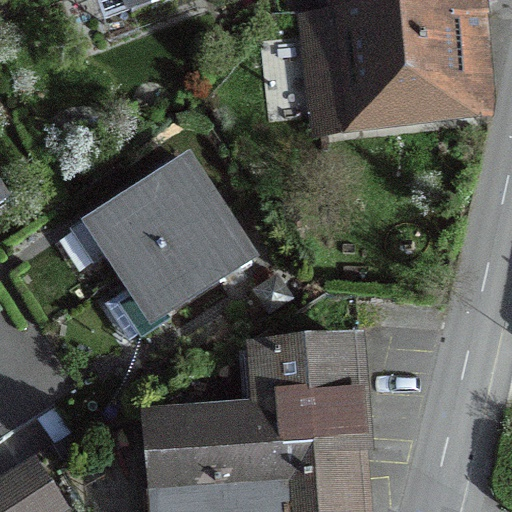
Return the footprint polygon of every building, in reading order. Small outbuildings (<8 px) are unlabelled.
[(126,0),(132,16),(175,0),(126,0)] [(457,19),(454,0),(449,0),(344,10),(346,29),(323,31),(331,113),(464,101),(457,19)] [(343,0),(344,10),(449,0),(343,0)] [(95,231),(124,276),(219,213),(187,164),(156,185),(159,190),(95,231)] [(219,213),(124,276),(132,289),(105,306),(129,342),(153,326),(150,321),(152,320),(216,278),(220,284),(251,263),(219,213)] [(152,428),(158,511),(356,511),(357,510),(352,450),(364,449),(356,348),(241,357),(246,420),(152,428)] [(158,511),(152,428),(116,432),(120,511),(158,511)] [(0,511),(57,511),(58,511),(30,469),(0,489),(0,511)]
